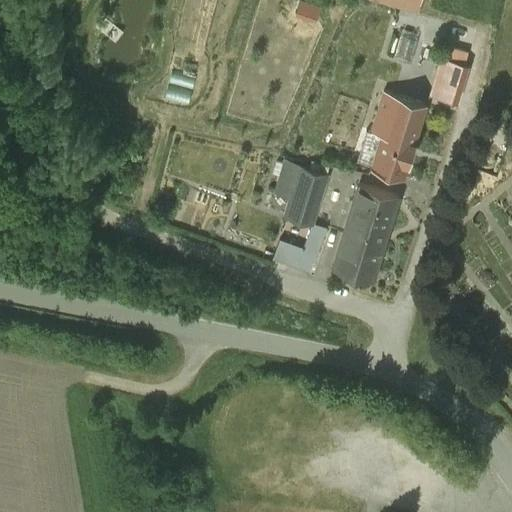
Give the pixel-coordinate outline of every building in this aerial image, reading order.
[(416,24),(396,18),(391,35),(401,38),(396,56),(406,59),(416,24)] [(461,79),(437,72),(430,98),(454,105),(461,79)] [(382,132),(399,138),(407,112),(423,117),(427,103),(385,89),(371,129),(382,132)] [(371,165),(404,176),(423,117),(407,112),(399,138),(382,132),(371,165)] [(327,173),(301,164),(286,215),(312,223),(327,173)] [(398,195),(360,183),(333,267),(372,279),(398,195)] [(304,251),(283,244),(277,262),(312,274),(326,232),(313,228),(304,251)]
